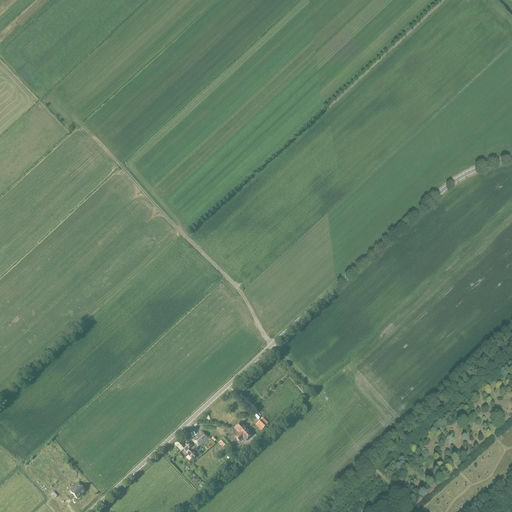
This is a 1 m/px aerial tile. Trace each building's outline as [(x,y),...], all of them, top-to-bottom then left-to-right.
[(261,420),(258,423),(262,427),(260,429),(261,431),(267,425),(265,424),(261,420)] [(241,423),(234,429),(238,433),(240,435),(236,438),(240,442),(241,441),(243,439),(246,442),(253,435),(241,423)] [(199,447),(208,439),(202,432),(193,440),(199,447)] [(190,452),(188,450),(192,447),(188,443),(184,446),(179,441),(175,445),(182,452),(184,451),(186,452),(188,454),(193,460),(197,456),(192,450),(190,452)] [(72,489),(70,491),(73,495),(77,499),(81,496),(86,492),(83,489),(80,485),(77,487),(75,489),(74,488),(72,489)]
